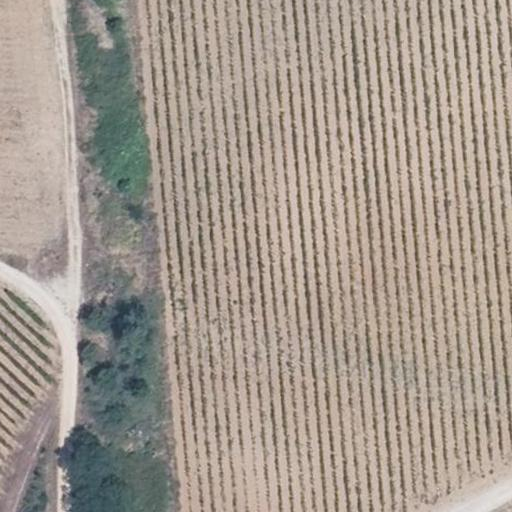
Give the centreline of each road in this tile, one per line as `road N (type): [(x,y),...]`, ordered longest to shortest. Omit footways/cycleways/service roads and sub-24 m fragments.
road 1 (track): [(61,0),(72,152),(67,359)]
road 2 (track): [(0,270),(41,302),(67,359),(66,511)]
